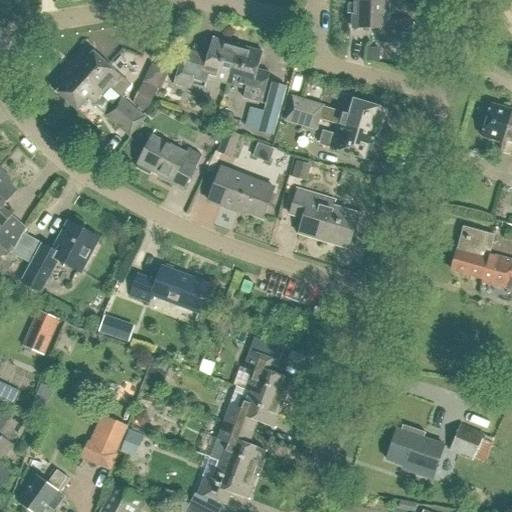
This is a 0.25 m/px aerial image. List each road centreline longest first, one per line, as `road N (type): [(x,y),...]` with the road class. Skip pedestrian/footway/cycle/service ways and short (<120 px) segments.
road 1 (residential): [(367,292),(228,249),(125,201),(41,144),(0,87)]
road 2 (residential): [(296,511),(367,292)]
road 3 (residential): [(367,292),(442,95)]
road 4 (residential): [(442,95),(310,58),(313,24)]
road 5 (residential): [(0,44),(59,21),(164,0)]
road 6 (track): [(343,368),(493,419)]
road 7 (residential): [(192,0),(313,24)]
